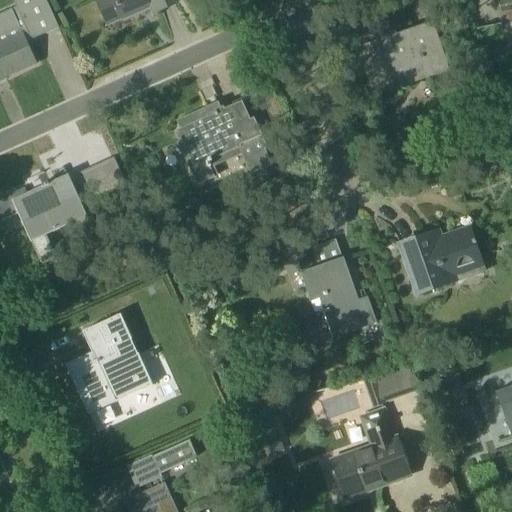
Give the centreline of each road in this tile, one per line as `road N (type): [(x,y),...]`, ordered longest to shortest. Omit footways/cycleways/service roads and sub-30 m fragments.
road 1 (residential): [(0,153),(299,26)]
road 2 (residential): [(364,204),(299,26)]
